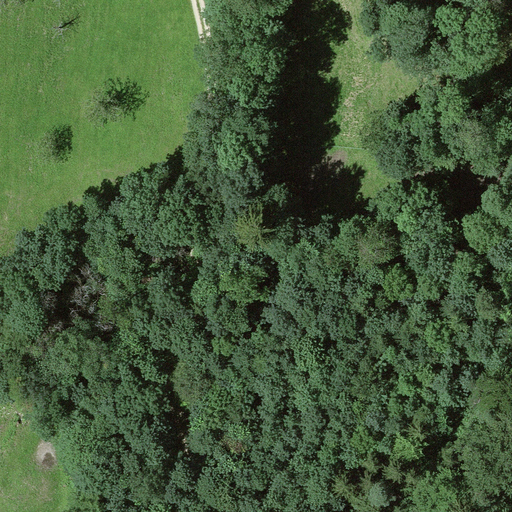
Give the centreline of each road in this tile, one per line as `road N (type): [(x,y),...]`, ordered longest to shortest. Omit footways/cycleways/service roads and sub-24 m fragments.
road 1 (track): [(217,511),(181,425),(173,381),(175,337),(208,209),(212,130)]
road 2 (track): [(181,425),(250,334),(304,225)]
road 3 (track): [(511,179),(485,203),(451,217),(304,225)]
road 4 (track): [(196,0),(212,130)]
